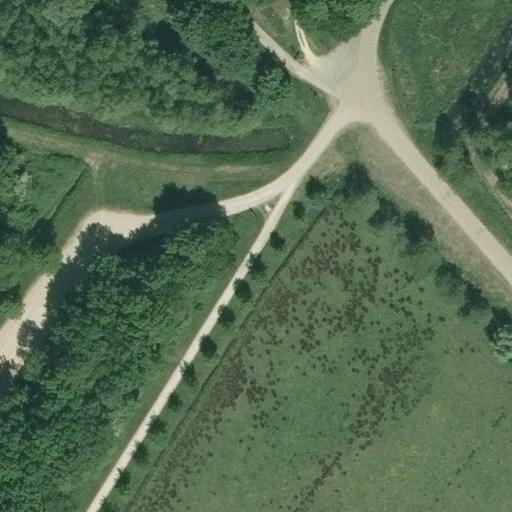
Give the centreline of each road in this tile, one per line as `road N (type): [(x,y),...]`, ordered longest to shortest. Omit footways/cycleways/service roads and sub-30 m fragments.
road 1 (track): [(0,375),(104,225),(215,209),(264,193)]
road 2 (unclassified): [(511,270),(361,98)]
road 3 (unclassified): [(264,193),(293,179),(361,98)]
